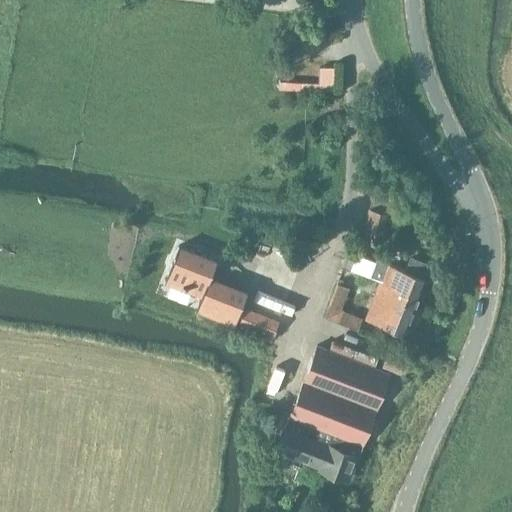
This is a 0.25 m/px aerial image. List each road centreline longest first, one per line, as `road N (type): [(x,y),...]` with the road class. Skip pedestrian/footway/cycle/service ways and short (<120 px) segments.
road 1 (unknown): [(368,63),(359,172),(285,370)]
road 2 (tertiary): [(400,511),(488,296),(486,227)]
road 3 (tertiary): [(353,0),(368,63),(486,227)]
road 4 (tertiary): [(486,227),(468,161),(428,79),(412,0)]
